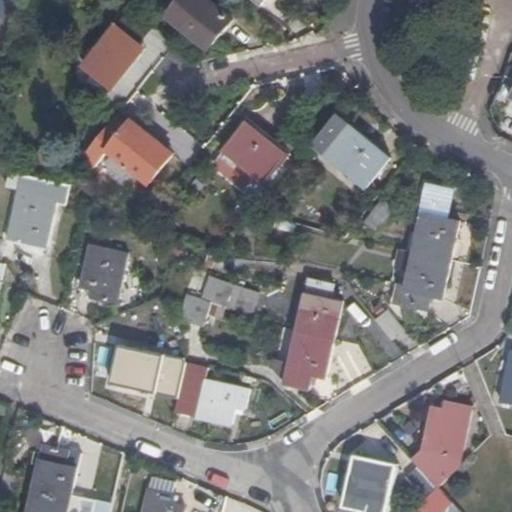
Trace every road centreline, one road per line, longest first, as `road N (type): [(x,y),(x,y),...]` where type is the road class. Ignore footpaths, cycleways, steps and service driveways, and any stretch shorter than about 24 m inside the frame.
road 1 (residential): [(511,220),(484,326),(252,474)]
road 2 (residential): [(252,474),(49,395),(54,359)]
road 3 (residential): [(372,0),(386,81),(415,120),(511,174)]
